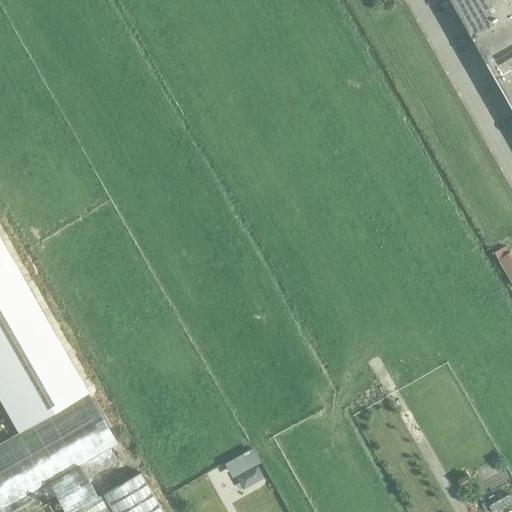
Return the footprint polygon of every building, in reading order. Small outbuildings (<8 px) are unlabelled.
[(511,0),(451,0),(511,106),(511,0)] [(162,511),(140,473),(97,498),(86,479),(117,462),(109,449),(116,445),(0,240),(0,402),(17,433),(0,442),(0,511),(51,511),(45,501),(54,497),(62,511),(162,511)] [(511,254),(498,261),(511,285),(511,254)] [(259,462),(246,470),(253,484),(267,476),(259,462)] [(468,475),(457,481),(461,489),(473,482),(468,475)]
